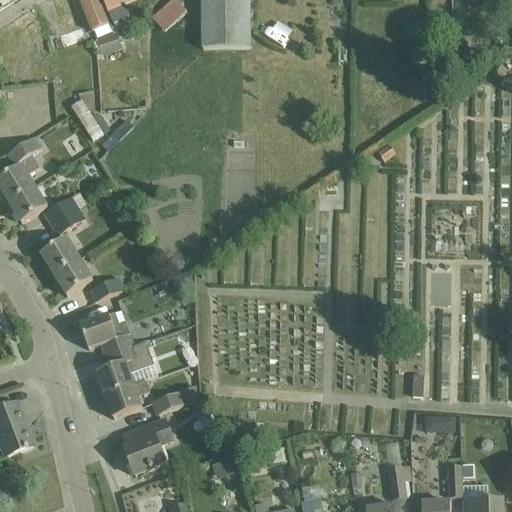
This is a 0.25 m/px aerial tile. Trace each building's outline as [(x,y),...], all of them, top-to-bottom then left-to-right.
[(87,40),(86,37),(73,0),(55,0),(53,1),(65,36),(60,37),(64,48),(87,40)] [(94,34),(109,28),(97,0),(83,0),(80,2),(94,34)] [(139,0),(102,0),(109,14),(114,27),(131,20),(125,6),(139,0)] [(167,34),(188,14),(176,0),(154,20),(167,34)] [(203,0),(204,51),(252,51),(251,0),(203,0)] [(254,0),(254,10),(275,10),(275,0),(254,0)] [(463,18),(453,18),(454,31),(463,31),(463,18)] [(119,35),(98,42),(103,57),(124,50),(119,35)] [(21,85),(40,82),(35,44),(15,47),(19,78),(20,78),(21,85)] [(136,94),(136,102),(145,102),(146,95),(136,94)] [(46,129),(40,120),(29,127),(35,136),(46,129)] [(0,190),(10,206),(35,191),(28,179),(40,170),(33,158),(42,153),(36,142),(9,159),(15,169),(20,166),(22,170),(0,183),(0,190)] [(389,148),(378,156),(384,165),(396,157),(389,148)] [(48,212),(35,191),(10,206),(23,227),(48,212)] [(81,197),(73,201),(80,212),(87,207),(81,197)] [(53,228),(80,212),(73,201),(46,218),(53,228)] [(80,212),(53,228),(60,239),(86,223),(80,212)] [(68,242),(41,259),(54,280),(82,263),(68,242)] [(82,263),(54,280),(67,300),(94,283),(82,263)] [(192,286),(192,274),(172,282),(177,293),(192,286)] [(97,305),(126,293),(121,282),(92,294),(97,305)] [(83,328),(80,329),(88,352),(91,351),(103,347),(107,360),(133,350),(128,338),(125,327),(120,329),(116,316),(83,328)] [(111,370),(96,375),(105,399),(136,388),(132,377),(154,369),(146,346),(137,349),(133,350),(107,360),(111,370)] [(413,377),(413,399),(423,399),(424,378),(413,377)] [(136,388),(105,399),(113,421),(144,410),(140,399),(150,395),(146,384),(136,388)] [(154,404),(159,417),(197,402),(197,388),(154,404)] [(0,411),(0,450),(4,461),(33,450),(22,422),(24,422),(17,404),(0,411)] [(161,449),(175,443),(167,421),(125,437),(129,449),(126,451),(137,478),(168,466),(161,449)] [(425,421),(425,435),(440,436),(440,421),(425,421)] [(284,451),(266,455),(269,469),(287,465),(284,451)] [(404,484),(411,483),(409,468),(390,471),(394,503),(406,501),(404,484)] [(474,468),(464,468),(464,482),(474,482),(474,468)] [(450,470),(451,502),(464,501),(463,469),(450,470)] [(361,489),(360,476),(351,477),(352,489),(361,489)] [(118,486),(124,511),(154,504),(148,479),(118,486)] [(465,505),(465,511),(504,511),(504,505),(489,505),(489,489),(464,489),(465,505)] [(322,511),(321,502),(301,505),(302,511),(322,511)]
